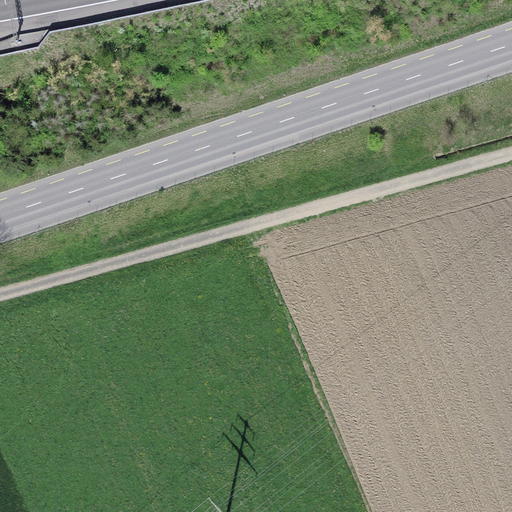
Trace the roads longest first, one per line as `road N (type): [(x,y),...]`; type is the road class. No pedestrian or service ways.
road 1 (tertiary): [(0,215),(511,44)]
road 2 (track): [(511,152),(0,295)]
